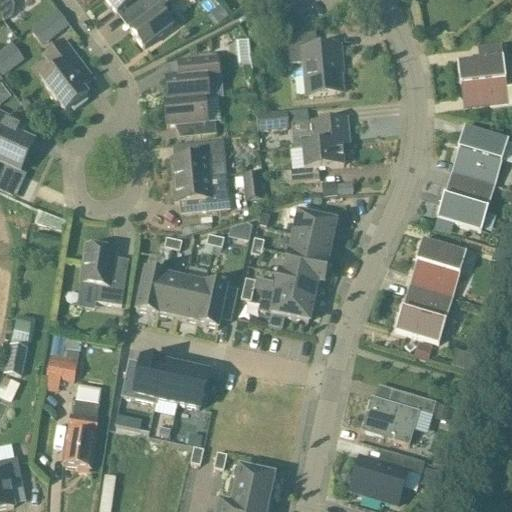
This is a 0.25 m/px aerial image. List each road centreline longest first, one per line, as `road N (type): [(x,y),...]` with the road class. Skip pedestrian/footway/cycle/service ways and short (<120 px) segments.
road 1 (unclassified): [(335,381),(405,171),(415,115),(400,29),(381,0)]
road 2 (residential): [(335,381),(126,339)]
road 3 (residential): [(123,118),(82,143),(68,163),(72,193),(80,207),(110,211),(132,197),(134,184)]
road 4 (residential): [(123,118),(122,82),(60,0)]
road 5 (unclassified): [(308,511),(335,381)]
